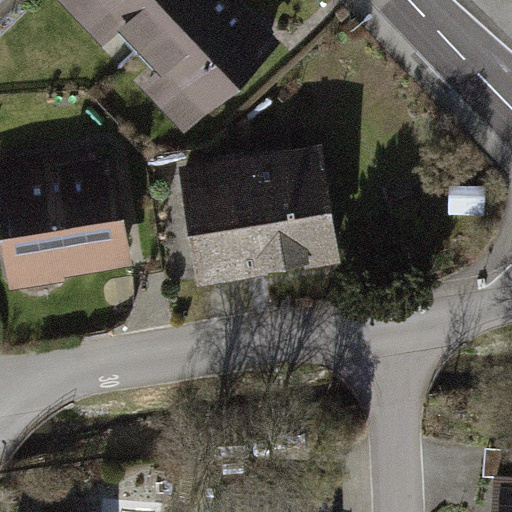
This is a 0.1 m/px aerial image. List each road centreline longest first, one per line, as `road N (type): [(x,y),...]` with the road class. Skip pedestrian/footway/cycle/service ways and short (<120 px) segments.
road 1 (residential): [(0,385),(393,321)]
road 2 (residential): [(402,511),(393,321)]
road 3 (secondary): [(411,0),(511,106)]
road 4 (residential): [(393,321),(511,296)]
